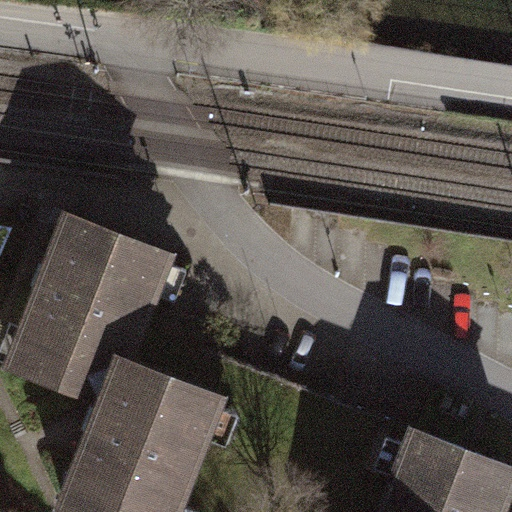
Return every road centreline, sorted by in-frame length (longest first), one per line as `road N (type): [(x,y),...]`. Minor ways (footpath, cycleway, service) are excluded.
road 1 (residential): [(126,43),(203,185),(270,263),(511,396)]
road 2 (residential): [(126,43),(183,43),(511,93)]
road 3 (residential): [(126,43),(0,32)]
